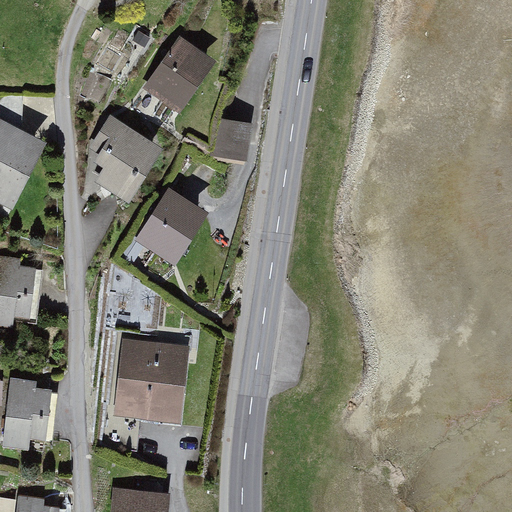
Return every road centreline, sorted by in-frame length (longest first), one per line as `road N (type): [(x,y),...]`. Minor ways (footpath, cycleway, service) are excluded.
road 1 (secondary): [(245,511),(249,422),(315,0)]
road 2 (residential): [(85,511),(64,100),(68,57),(83,22)]
